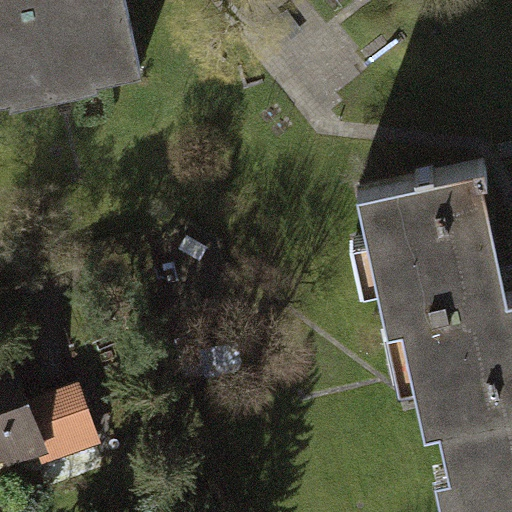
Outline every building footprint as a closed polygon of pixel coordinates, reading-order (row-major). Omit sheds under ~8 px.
[(0,0),(0,80),(138,51),(126,0),(0,0)] [(478,133),(356,160),(368,212),(349,216),(360,265),(379,261),(401,358),(417,355),(427,399),(511,379),(511,264),(508,265),(478,133)] [(241,308),(195,319),(200,341),(247,330),(241,308)] [(0,456),(6,454),(9,460),(38,449),(42,460),(97,440),(75,380),(31,396),(7,332),(0,334),(0,456)] [(511,511),(511,379),(439,396),(450,445),(435,448),(446,496),(462,492),(466,511),(511,511)]
